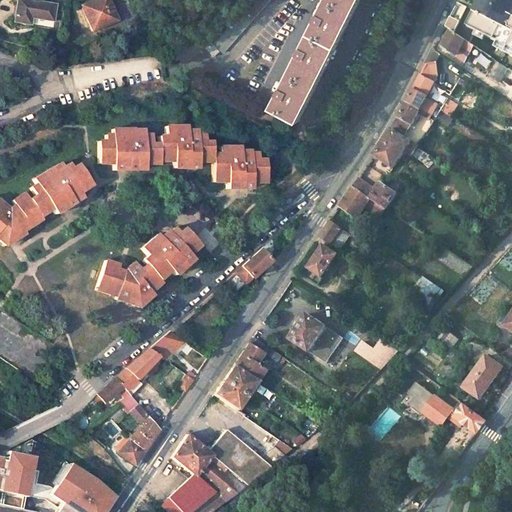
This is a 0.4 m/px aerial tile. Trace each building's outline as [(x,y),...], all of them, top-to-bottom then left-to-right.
[(58,4),(30,0),(20,0),(17,22),(33,24),(34,17),(56,20),(58,4)] [(107,0),(91,0),(80,5),(90,27),(114,16),(107,0)] [(251,0),(244,8),(236,18),(213,44),(222,53),(268,0),(251,0)] [(359,0),(323,0),(271,105),(299,120),(359,0)] [(455,32),(459,20),(451,17),(447,29),(455,32)] [(483,52),(453,31),(442,47),(465,62),(466,61),(469,62),(474,55),(478,58),(483,52)] [(213,44),(211,43),(205,46),(212,57),(218,53),(213,44)] [(511,71),(500,64),(494,72),(511,84),(511,71)] [(438,75),(425,68),(421,75),(435,82),(438,75)] [(421,75),(408,102),(421,108),(433,114),(438,104),(426,99),(428,97),(435,82),(421,75)] [(453,105),(445,100),(440,110),(447,115),(453,105)] [(408,102),(400,117),(393,130),(406,139),(414,124),(421,108),(408,102)] [(440,110),(435,118),(448,126),(453,118),(452,117),(447,115),(440,110)] [(136,130),(104,130),(104,135),(95,135),(95,143),(90,143),(89,162),(103,162),(103,174),(109,175),(109,168),(117,169),(116,175),(135,176),(135,169),(148,169),(148,166),(161,166),(163,165),(169,165),(169,167),(187,168),(187,166),(201,166),(201,184),(216,184),(216,183),(224,183),(224,189),(242,190),(242,184),(256,185),(256,161),(249,161),(249,154),(240,154),(240,152),(231,152),(230,148),(209,148),(209,156),(201,156),(201,144),(194,144),(194,134),(188,134),(188,131),(178,132),(178,128),(156,129),(156,139),(149,138),(149,146),(141,146),(141,136),(135,136),(136,130)] [(406,139),(393,130),(375,155),(394,168),(405,152),(413,157),(419,147),(406,139)] [(419,147),(413,157),(428,167),(434,158),(419,147)] [(91,185),(79,163),(73,167),(69,162),(62,166),(60,162),(32,178),(34,182),(29,185),(33,194),(28,198),(25,191),(11,199),(13,203),(7,207),(0,200),(0,239),(6,243),(9,242),(13,240),(9,231),(14,229),(16,234),(27,230),(27,229),(44,219),(42,216),(54,210),(57,216),(65,212),(61,205),(66,203),(67,205),(83,197),(80,192),(91,185)] [(378,189),(360,177),(354,186),(396,214),(401,207),(394,202),(395,200),(393,199),(397,192),(382,182),(378,189)] [(224,183),(216,183),(216,184),(216,193),(242,193),(242,190),(224,189),(224,183)] [(387,208),(354,186),(340,206),(359,218),(369,204),(383,213),(387,208)] [(66,203),(61,205),(65,212),(85,201),(83,197),(67,205),(66,203)] [(359,218),(349,212),(346,216),(356,223),(359,218)] [(200,239),(186,222),(181,227),(175,220),(169,225),(171,227),(165,233),(160,228),(157,225),(140,240),(147,248),(141,253),(145,257),(139,262),(133,255),(124,267),(122,271),(115,269),(116,264),(118,259),(103,254),(93,285),(110,291),(111,289),(116,291),(115,294),(138,303),(152,290),(150,287),(161,278),(159,276),(170,266),(174,271),(193,254),(188,249),(200,239)] [(342,230),(330,221),(325,229),(320,237),(332,245),(342,230)] [(167,222),(160,228),(165,233),(171,227),(169,225),(167,222)] [(14,229),(9,231),(13,240),(28,234),(27,230),(16,234),(14,229)] [(332,245),(320,237),(317,241),(324,246),(309,268),(324,278),(339,256),(329,249),(332,245)] [(277,247),(271,240),(263,247),(268,252),(270,254),(277,247)] [(474,266),(439,242),(435,249),(469,271),(474,266)] [(268,252),(263,247),(259,250),(264,256),(268,252)] [(264,256),(259,250),(229,276),(238,289),(269,261),(264,256)] [(424,280),(387,254),(376,271),(412,295),(424,280)] [(363,266),(353,259),(350,263),(360,269),(363,266)] [(442,292),(426,281),(414,296),(431,307),(442,292)] [(432,313),(424,307),(414,318),(422,324),(432,313)] [(327,325),(308,312),(291,338),(310,351),(327,363),(344,337),(327,325)] [(511,313),(503,326),(511,332),(511,313)] [(186,342),(168,329),(148,346),(166,360),(186,342)] [(451,348),(459,339),(450,331),(442,340),(451,348)] [(350,333),(346,339),(354,344),(358,338),(350,333)] [(268,347),(252,336),(247,343),(262,353),(264,354),(265,353),(268,347)] [(355,351),(381,368),(398,350),(382,339),(374,350),(362,341),(355,351)] [(247,343),(240,353),(255,363),(262,353),(247,343)] [(147,347),(115,375),(122,383),(125,388),(127,390),(130,394),(141,383),(137,378),(146,370),(154,362),(161,356),(147,347)] [(280,354),(268,347),(265,353),(276,360),(280,354)] [(232,366),(255,381),(264,369),(255,363),(240,353),(232,366)] [(285,358),(280,354),(276,360),(281,364),(285,358)] [(502,368),(486,357),(464,387),(480,399),(502,368)] [(154,362),(146,370),(150,374),(158,367),(154,362)] [(171,384),(181,372),(174,365),(163,378),(171,384)] [(255,381),(232,366),(213,394),(236,411),(255,381)] [(193,378),(186,373),(178,385),(185,389),(193,378)] [(122,383),(115,375),(96,392),(98,395),(103,401),(122,383)] [(130,394),(127,390),(124,393),(132,403),(135,401),(130,394)] [(459,401),(445,391),(440,399),(454,409),(456,406),(459,401)] [(453,410),(435,397),(424,413),(442,425),(447,417),(460,426),(462,422),(477,432),(486,420),(459,401),(456,406),(454,409),(453,410)] [(142,409),(135,401),(132,403),(128,408),(141,420),(130,432),(127,430),(126,431),(128,434),(127,436),(143,451),(158,429),(142,409)] [(163,422),(147,404),(142,409),(158,429),(163,422)] [(192,475),(224,502),(245,485),(268,467),(225,429),(206,451),(210,454),(192,475)] [(116,451),(133,465),(143,451),(127,436),(128,434),(126,431),(114,447),(117,449),(116,451)] [(186,433),(170,457),(190,474),(192,475),(210,454),(206,451),(204,450),(196,443),(186,433)] [(303,440),(298,434),(293,439),(298,444),(303,440)] [(271,445),(262,455),(273,464),(281,454),(271,445)] [(0,455),(0,480),(44,490),(63,493),(68,470),(56,467),(0,455)] [(98,511),(82,489),(68,470),(63,493),(61,501),(80,511),(98,511)] [(168,496),(185,511),(210,511),(224,502),(192,475),(190,474),(187,477),(168,496)] [(44,490),(0,480),(0,500),(40,509),(44,490)] [(93,480),(82,489),(98,511),(101,511),(109,501),(93,480)] [(185,511),(168,496),(165,498),(179,511),(185,511)] [(50,511),(40,509),(0,500),(0,511),(50,511)]
